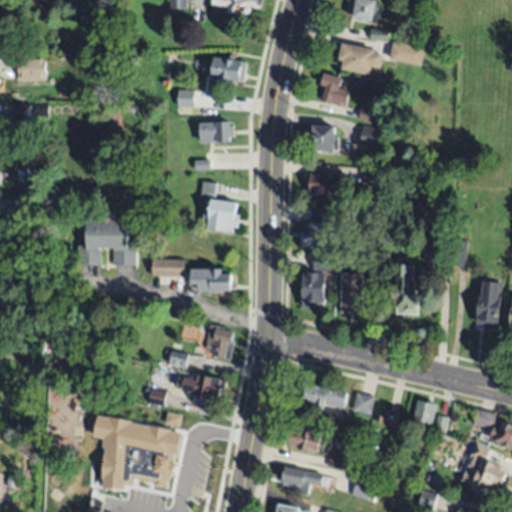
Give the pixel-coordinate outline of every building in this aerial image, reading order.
[(169,0),(186,0),(186,9),(169,8),(169,0)] [(212,9),(213,1),(209,0),(257,0),(257,6),(251,6),(251,8),(251,13),(248,15),(243,13),(239,12),(239,15),(212,9)] [(381,5),(378,20),(371,18),(371,20),(347,15),(350,0),(370,0),(375,1),(374,4),(381,5)] [(370,40),(371,28),(389,30),(388,41),(370,40)] [(0,54),(0,38),(11,38),(11,41),(15,41),(15,52),(10,51),(10,55),(0,54)] [(393,43),(423,48),(420,65),(390,60),(393,43)] [(342,44),(374,50),(374,53),(381,55),(379,64),(380,64),(378,76),(341,69),(343,60),(339,59),(342,44)] [(246,62),(243,83),(211,77),(215,56),(246,62)] [(16,76),(17,57),(33,58),(32,77),(16,76)] [(349,92),(345,104),(341,103),(340,105),(317,99),(322,85),(321,84),(324,74),(341,78),(338,88),(349,92)] [(178,106),(178,90),(194,91),(193,107),(178,106)] [(14,127),(15,104),(31,105),(31,128),(14,127)] [(34,105),(48,105),(47,117),(33,116),(34,105)] [(358,120),(360,109),(374,111),(372,122),(358,120)] [(200,143),(200,122),(229,122),(229,125),(233,125),(233,137),(230,137),(230,141),(218,141),(218,142),(200,143)] [(335,126),(335,138),(338,138),(337,151),(312,150),(312,147),(307,147),(307,129),(313,129),(313,125),(335,126)] [(363,126),(381,129),(377,148),(360,146),(363,126)] [(194,170),(194,161),(209,160),(209,169),(194,170)] [(366,169),(381,170),(379,186),(364,184),(366,169)] [(333,203),(320,202),(320,194),(309,194),(310,183),(307,183),(308,174),(310,174),(310,172),(320,172),(336,173),(336,181),(342,182),(342,191),(335,190),(335,196),(333,196),(333,203)] [(196,194),(197,189),(201,189),(202,182),(217,183),(215,196),(197,194),(196,194)] [(16,215),(0,214),(0,199),(17,201),(16,215)] [(211,199),(237,203),(235,214),(240,215),(238,228),(233,227),(232,233),(207,228),(209,222),(202,221),(204,211),(209,211),(210,199),(211,199)] [(325,208),(343,208),(343,224),(325,224),(325,208)] [(86,219),(102,220),(102,217),(112,217),(112,220),(128,220),(127,245),(135,245),(135,265),(112,264),(113,246),(101,246),(100,264),(76,263),(77,244),(85,245),(86,219)] [(449,242),(424,242),(425,220),(449,221),(449,242)] [(302,245),(302,231),(308,231),(309,224),(335,225),(334,247),(302,245)] [(467,241),(465,266),(449,265),(450,254),(452,254),(452,245),(453,233),(459,233),(459,240),(467,241)] [(368,267),(369,252),(381,253),(380,268),(378,268),(371,268),(371,267),(368,267)] [(315,257),(332,258),(331,272),(314,271),(315,257)] [(184,277),(151,275),(152,259),(184,260),(184,277)] [(350,262),(361,263),(360,287),(370,287),(370,297),(362,296),(362,308),(343,307),(343,302),(340,302),(340,296),(342,296),(343,284),(349,284),(350,262)] [(394,266),(405,267),(405,265),(416,265),(415,277),(413,277),(412,281),(415,281),(414,288),(418,288),(417,295),(420,296),(418,316),(390,313),(393,286),(395,286),(396,276),(393,276),(394,266)] [(191,269),(221,269),(221,274),(231,274),(231,283),(236,283),(236,290),(221,290),(218,292),(212,292),(209,291),(198,291),(198,284),(191,284),(191,269)] [(318,309),(301,308),(304,272),(326,273),(324,303),(318,302),(318,309)] [(498,326),(476,323),(481,281),(503,283),(498,326)] [(195,348),(196,340),(207,343),(210,325),(225,328),(224,331),(233,332),(231,341),(233,342),(230,359),(211,355),(212,351),(195,348)] [(171,351),(188,354),(185,368),(168,365),(171,351)] [(176,388),(178,377),(197,380),(198,375),(227,380),(225,390),(219,388),(217,401),(196,397),(196,395),(187,394),(188,390),(176,388)] [(347,393),(342,410),(324,405),(323,410),(314,407),(305,405),(306,402),(303,402),(306,390),(303,389),(304,386),(306,386),(307,383),(326,387),(327,384),(336,387),(336,390),(347,393)] [(164,407),(148,403),(150,395),(145,393),(146,388),(167,393),(164,407)] [(352,411),(357,392),(375,397),(370,414),(352,411)] [(414,420),(418,401),(436,405),(432,424),(426,423),(425,425),(421,424),(421,422),(414,420)] [(379,422),(382,409),(397,412),(394,426),(379,422)] [(495,414),(493,429),(474,424),(477,410),(495,414)] [(165,425),(180,427),(181,415),(167,413),(165,425)] [(434,431),(437,416),(449,419),(445,433),(434,431)] [(496,425),(500,427),(502,421),(511,424),(511,449),(511,450),(506,448),(506,445),(504,444),(503,449),(494,444),(495,441),(494,441),(490,439),(496,425)] [(289,446),(293,426),(326,434),(322,451),(318,450),(317,451),(306,449),(305,451),(296,449),(297,447),(289,446)] [(462,480),(469,464),(471,465),(473,459),(469,458),(476,443),(490,450),(486,460),(496,464),(495,466),(494,467),(508,472),(503,482),(506,484),(502,494),(495,491),(491,493),(486,491),(479,495),(475,493),(475,490),(471,488),(472,485),(462,480)] [(205,480),(184,476),(187,460),(191,460),(191,459),(181,457),(183,445),(194,448),(195,447),(214,451),(210,472),(207,471),(205,480)] [(328,467),(329,458),(343,460),(341,469),(328,467)] [(128,491),(134,466),(152,470),(151,475),(152,475),(147,496),(128,491)] [(324,475),(321,486),(310,484),(307,495),(299,493),(300,489),(282,485),(283,482),(282,481),(285,466),(324,475)] [(351,494),(357,475),(373,481),(367,500),(351,494)] [(417,506),(422,490),(437,494),(432,510),(417,506)] [(145,501),(142,511),(122,511),(123,509),(121,509),(124,495),(145,501)]
